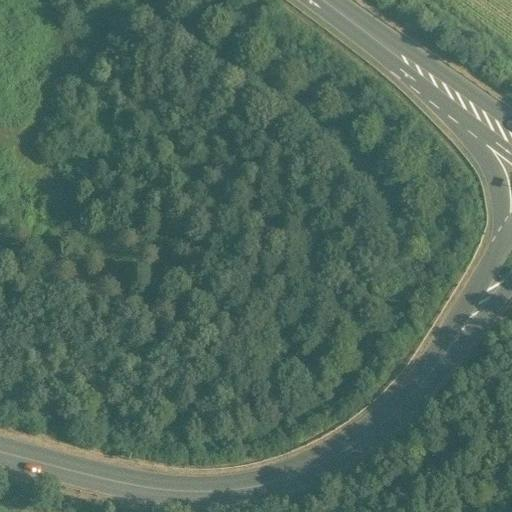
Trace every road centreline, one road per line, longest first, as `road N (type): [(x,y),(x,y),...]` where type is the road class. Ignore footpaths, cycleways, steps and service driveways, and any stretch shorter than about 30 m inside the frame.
road 1 (primary): [(424,385),(363,443),(285,483),(243,491),(156,492),(0,454)]
road 2 (primary): [(446,94),(496,179),(501,251)]
road 3 (primary): [(316,0),(446,94)]
road 4 (primary): [(501,251),(424,385)]
road 5 (primary): [(424,385),(511,290)]
